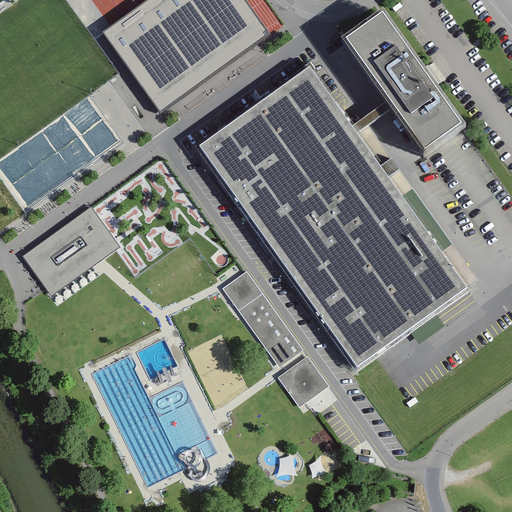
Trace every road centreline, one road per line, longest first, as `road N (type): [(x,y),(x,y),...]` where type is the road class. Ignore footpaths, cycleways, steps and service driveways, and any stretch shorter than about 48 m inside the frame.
road 1 (track): [(0,245),(21,292),(18,328),(110,511)]
road 2 (residential): [(511,394),(445,445),(432,473),(441,511)]
road 3 (track): [(62,213),(165,144)]
